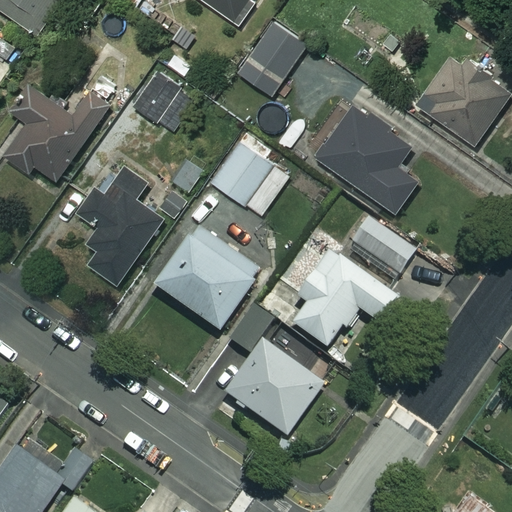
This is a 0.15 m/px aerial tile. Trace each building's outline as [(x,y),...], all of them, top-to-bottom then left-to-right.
[(63,0),(0,0),(0,10),(36,37),(63,0)] [(147,0),(121,0),(137,13),(147,0)] [(198,0),(240,28),(256,4),(249,0),(198,0)] [(305,47),(273,25),(239,75),(270,97),(305,47)] [(507,94),(451,56),(416,107),(472,146),(507,94)] [(192,94),(158,74),(136,110),(170,131),(192,94)] [(56,182),(108,103),(88,90),(70,117),(31,91),(13,117),(26,126),(5,159),(28,175),(33,167),(56,182)] [(410,148),(353,107),(316,159),(392,215),(416,182),(396,167),(410,148)] [(275,153),(247,134),(213,184),(262,218),(289,177),(268,163),(275,153)] [(115,161),(78,217),(95,229),(85,245),(96,252),(86,267),(116,286),(160,219),(132,201),(145,181),(115,161)] [(204,174),(183,162),(172,181),(193,193),(204,174)] [(189,201),(172,190),(159,209),(176,220),(189,201)] [(420,252),(369,219),(353,244),(404,277),(420,252)] [(215,247),(196,233),(157,290),(221,334),(263,274),(218,243),(215,247)] [(294,326),(328,350),(343,329),(351,334),(365,314),(383,327),(401,303),(331,254),(299,300),(307,307),(294,326)] [(315,354),(251,310),(228,343),(252,360),(227,397),(289,440),(325,386),(304,371),(315,354)] [(0,415),(9,403),(0,395),(0,415)] [(62,474),(22,446),(0,476),(0,508),(5,511),(46,511),(68,482),(77,489),(97,461),(80,448),(62,474)] [(100,511),(80,498),(70,511),(100,511)] [(491,511),(472,499),(462,511),(491,511)]
